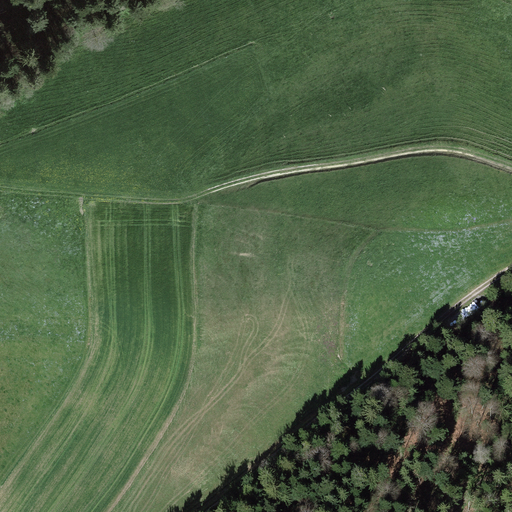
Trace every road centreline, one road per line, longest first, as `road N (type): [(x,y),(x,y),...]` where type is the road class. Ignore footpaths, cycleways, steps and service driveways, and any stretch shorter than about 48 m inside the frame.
road 1 (track): [(208,511),(511,270)]
road 2 (track): [(511,168),(435,149),(262,175),(193,197)]
